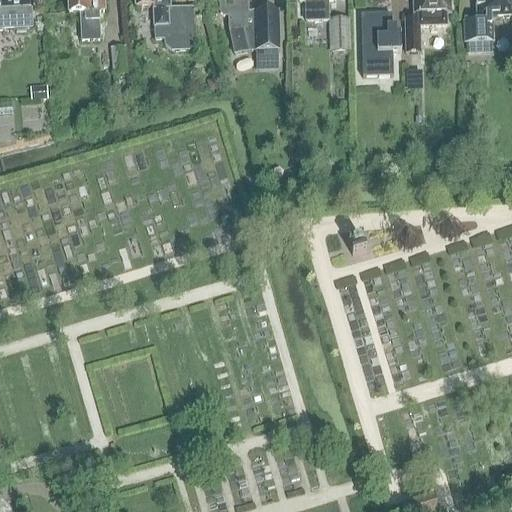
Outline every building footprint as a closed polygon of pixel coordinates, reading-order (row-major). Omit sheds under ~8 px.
[(0,0),(0,32),(31,31),(30,13),(28,11),(27,0),(0,0)] [(67,0),(68,16),(70,16),(80,16),(81,43),(98,42),(97,15),(103,15),(102,0),(67,0)] [(195,46),(194,41),(193,9),(169,10),(168,0),(134,0),(134,10),(152,9),(154,42),(164,42),(164,48),(171,54),(188,54),(195,46)] [(247,54),(255,54),(277,53),(276,15),(247,15),(247,0),(249,0),(254,0),(253,0),(220,0),(218,2),(218,15),(221,20),(228,20),(228,31),(233,57),(247,54)] [(305,25),(327,24),(328,55),(349,54),(348,20),(327,21),(327,4),(334,4),(334,0),(297,0),(298,5),(305,5),(305,25)] [(403,21),(404,38),(404,57),(420,56),(419,30),(446,29),(446,16),(450,16),(449,0),(411,0),(412,21),(403,21)] [(495,20),(511,18),(511,11),(511,0),(475,0),(476,20),(463,21),(464,45),(492,44),(491,23),(495,23),(495,20)] [(390,17),(360,17),(361,80),(392,79),(391,56),(400,55),(399,36),(391,36),(390,17)] [(125,49),(110,50),(111,76),(126,76),(125,49)] [(45,89),(33,89),(33,102),(46,102),(45,89)] [(486,154),(465,155),(465,174),(487,173),(486,154)] [(365,254),(361,240),(348,244),(352,258),(365,254)] [(402,511),(433,511),(429,496),(400,504),(402,511)]
